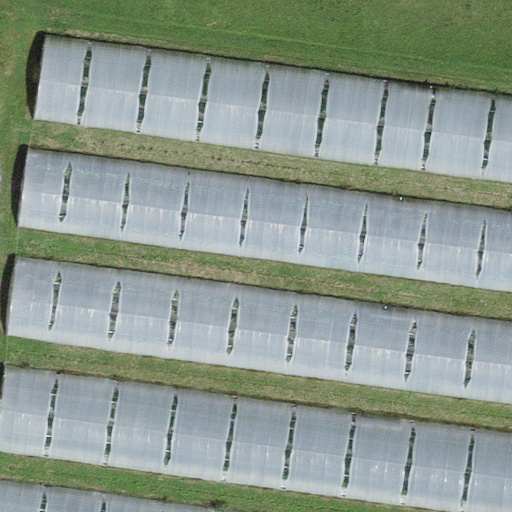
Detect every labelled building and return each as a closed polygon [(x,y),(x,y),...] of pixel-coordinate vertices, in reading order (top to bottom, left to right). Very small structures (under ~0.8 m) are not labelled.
[(511,94),(48,52),(40,138),(511,180),(511,94)] [(23,237),(511,292),(511,212),(32,157),(23,237)] [(511,405),(511,324),(22,262),(12,342),(511,405)] [(0,462),(449,511),(511,511),(511,432),(9,377),(0,457),(0,462)] [(176,511),(0,493),(0,511),(176,511)]
